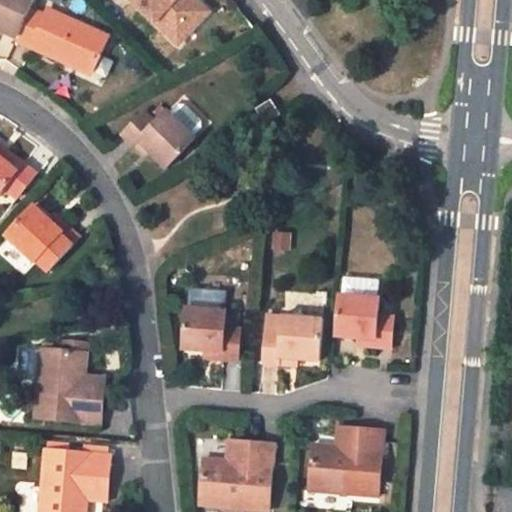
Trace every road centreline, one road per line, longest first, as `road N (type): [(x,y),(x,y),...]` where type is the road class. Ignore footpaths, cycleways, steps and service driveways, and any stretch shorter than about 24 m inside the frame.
road 1 (residential): [(0,97),(76,148),(121,206),(137,262),(163,511)]
road 2 (secondary): [(461,134),(426,511)]
road 3 (secondary): [(457,511),(491,135)]
road 4 (residential): [(269,0),(337,88),(382,128),(461,134)]
road 5 (secondary): [(491,135),(505,0)]
road 6 (secondary): [(469,0),(461,134)]
